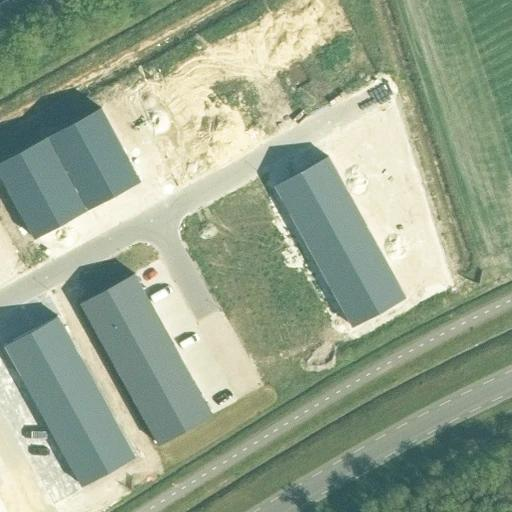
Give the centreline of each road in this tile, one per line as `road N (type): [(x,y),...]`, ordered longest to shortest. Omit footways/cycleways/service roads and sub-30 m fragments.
road 1 (secondary): [(272,511),(511,377)]
road 2 (unclassified): [(155,218),(368,100)]
road 3 (unclassified): [(0,304),(155,218)]
